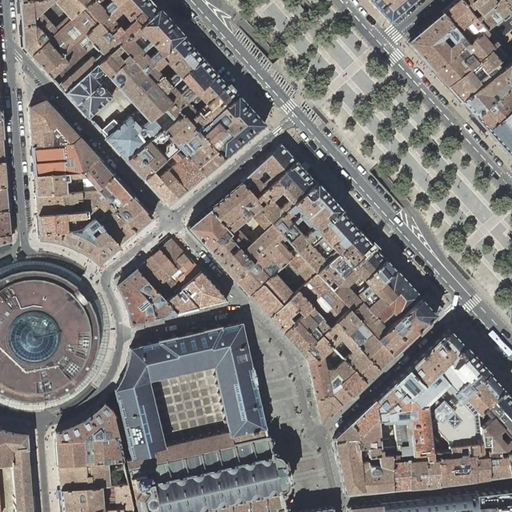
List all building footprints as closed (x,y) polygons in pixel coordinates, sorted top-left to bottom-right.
[(19,0),(23,47),(31,55),(41,46),(46,40),(47,39),(57,30),(71,18),(68,15),(54,27),(40,12),(53,0),(19,0)] [(79,0),(54,0),(68,15),(71,18),(84,6),(79,0)] [(122,0),(90,0),(84,6),(99,22),(108,13),(116,6),(122,0)] [(144,0),(122,0),(116,6),(108,13),(99,22),(108,33),(118,24),(126,17),(144,0)] [(158,7),(150,0),(144,0),(126,17),(118,24),(108,33),(118,43),(128,35),(135,28),(158,7)] [(369,0),(388,20),(411,0),(369,0)] [(456,0),(441,13),(466,42),(475,35),(467,25),(475,18),(459,0),(456,0)] [(501,0),(459,0),(475,18),(484,28),(485,30),(486,31),(494,40),(497,43),(511,30),(511,5),(505,4),(501,0)] [(99,22),(84,6),(71,18),(57,30),(47,39),(46,40),(59,54),(61,52),(64,55),(78,41),(85,35),(99,22)] [(159,7),(158,7),(135,28),(128,35),(118,43),(105,56),(97,63),(87,72),(66,91),(65,92),(76,105),(100,83),(111,95),(119,88),(138,109),(148,120),(151,117),(163,107),(170,101),(163,93),(153,82),(143,71),(152,63),(160,56),(183,35),(184,34),(173,23),(159,7)] [(407,41),(432,69),(466,42),(441,13),(407,41)] [(467,25),(475,35),(484,28),(475,18),(467,25)] [(108,33),(99,22),(85,35),(78,41),(82,46),(90,40),(93,43),(92,44),(97,50),(98,49),(101,52),(94,58),(93,56),(92,56),(85,62),(84,61),(75,69),(76,70),(70,76),(69,75),(58,85),(65,92),(66,91),(87,72),(97,63),(105,56),(118,43),(108,33)] [(466,42),(432,69),(447,85),(477,61),(490,49),(497,43),(494,40),(486,31),(485,30),(484,28),(475,35),(466,42)] [(193,46),(183,35),(160,56),(152,63),(143,71),(153,82),(161,74),(170,66),(193,46)] [(41,66),(45,71),(47,69),(63,56),(64,55),(61,52),(59,54),(46,40),(41,46),(31,55),(35,59),(36,61),(40,65),(41,66)] [(202,57),(193,46),(170,66),(175,71),(174,72),(173,72),(172,72),(168,76),(168,77),(167,77),(167,78),(166,79),(172,84),(180,77),(202,57)] [(477,61),(447,85),(460,100),(470,92),(500,68),(504,65),(499,59),(490,49),(477,61)] [(47,69),(45,71),(52,78),(63,69),(62,68),(69,62),(63,56),(47,69)] [(217,73),(202,57),(180,77),(172,84),(163,93),(170,101),(177,108),(186,100),(195,93),(217,73)] [(460,100),(473,115),(492,99),(493,100),(494,99),(490,94),(505,81),(509,86),(510,86),(511,84),(511,66),(511,68),(507,63),(504,65),(500,68),(470,92),(460,100)] [(175,71),(170,66),(161,74),(166,79),(167,78),(167,77),(168,77),(168,76),(172,72),(173,72),(174,72),(175,71)] [(227,84),(217,73),(195,93),(186,100),(177,108),(181,113),(187,120),(196,111),(205,103),(227,84)] [(161,74),(153,82),(163,93),(172,84),(166,79),(161,74)] [(490,94),(494,99),(509,86),(505,81),(490,94)] [(76,105),(87,117),(111,96),(111,95),(100,83),(76,105)] [(236,95),(227,84),(205,103),(196,111),(187,120),(197,131),(206,122),(215,114),(236,95)] [(473,115),(487,130),(511,108),(511,84),(510,86),(509,86),(494,99),(493,100),(492,99),(473,115)] [(237,94),(236,95),(215,114),(206,122),(197,131),(222,158),(222,159),(264,124),(237,94)] [(28,106),(31,146),(62,144),(71,143),(79,137),(45,99),(28,106)] [(170,101),(163,107),(174,120),(181,113),(177,108),(170,101)] [(174,120),(163,107),(151,117),(161,128),(163,130),(174,120)] [(511,108),(487,130),(511,157),(511,108)] [(152,137),(161,128),(151,117),(148,120),(138,109),(129,116),(122,122),(120,120),(117,120),(115,121),(112,118),(101,129),(99,131),(106,137),(126,159),(146,142),(141,137),(147,131),(152,137)] [(181,113),(174,120),(163,130),(168,135),(171,139),(177,146),(183,152),(203,174),(222,158),(197,131),(187,120),(181,113)] [(175,148),(177,146),(171,139),(165,145),(164,150),(161,153),(153,144),(156,141),(161,141),(168,135),(163,130),(161,128),(152,137),(148,140),(146,142),(126,159),(142,177),(151,169),(160,161),(163,159),(165,158),(169,153),(175,148)] [(148,140),(152,137),(147,131),(141,137),(146,142),(148,140)] [(62,144),(31,146),(34,175),(64,172),(81,171),(97,156),(79,137),(71,143),(62,144)] [(239,181),(240,181),(254,198),(296,160),(280,143),(239,181)] [(185,189),(203,174),(183,152),(177,146),(175,148),(169,153),(165,158),(163,159),(160,161),(166,168),(185,189)] [(64,172),(34,175),(36,195),(66,192),(82,190),(97,189),(113,174),(97,156),(81,171),(64,172)] [(291,203),(315,182),(305,170),(296,160),(254,198),(254,199),(258,204),(262,209),(263,209),(261,211),(269,220),(271,222),(282,212),(291,203)] [(166,168),(160,161),(151,169),(157,176),(166,168)] [(176,196),(185,189),(166,168),(157,176),(176,196)] [(166,204),(176,196),(157,176),(151,169),(142,177),(166,204)] [(132,195),(113,174),(97,189),(104,196),(111,205),(115,209),(116,210),(132,195)] [(231,232),(228,235),(230,237),(234,241),(238,247),(239,248),(247,241),(248,240),(239,230),(234,224),(248,212),(253,218),(262,227),(262,226),(269,220),(261,211),(263,209),(262,209),(258,204),(254,199),(254,198),(240,181),(209,207),(228,229),(231,232)] [(291,203),(282,212),(287,217),(303,235),(308,240),(317,232),(317,231),(341,210),(341,209),(316,181),(315,182),(291,203)] [(104,196),(97,189),(82,190),(83,199),(84,210),(87,210),(104,196)] [(66,192),(36,195),(37,214),(71,212),(70,204),(75,200),(83,199),(82,190),(66,192)] [(152,217),(132,195),(116,210),(135,231),(152,217)] [(111,205),(104,196),(87,210),(91,214),(94,218),(95,218),(99,223),(112,212),(108,207),(111,205)] [(84,210),(83,199),(75,200),(70,204),(71,212),(83,211),(84,210)] [(186,226),(209,252),(228,235),(231,232),(228,229),(209,207),(186,226)] [(99,223),(118,245),(135,231),(116,210),(115,209),(112,212),(99,223)] [(0,234),(9,234),(7,210),(0,210),(0,234)] [(71,212),(37,214),(39,232),(66,230),(74,230),(79,229),(84,226),(83,217),(84,215),(91,214),(87,210),(84,210),(83,211),(71,212)] [(317,232),(308,240),(312,245),(324,258),(327,262),(337,253),(360,231),(341,210),(317,231),(317,232)] [(282,212),(271,222),(272,224),(280,232),(282,234),(293,247),(297,251),(308,240),(303,235),(287,217),(282,212)] [(66,230),(39,232),(39,237),(40,238),(43,238),(46,238),(49,239),(52,239),(55,240),(58,241),(61,242),(64,243),(67,244),(70,245),(74,247),(77,249),(81,251),(84,253),(88,255),(91,257),(94,260),(97,262),(118,245),(99,223),(95,218),(94,218),(84,226),(79,229),(74,230),(66,230)] [(271,222),(269,220),(262,226),(266,230),(250,244),(247,241),(239,248),(243,251),(250,260),(275,237),(277,234),(280,232),(272,224),(271,222)] [(337,253),(327,262),(331,266),(341,257),(346,263),(336,272),(341,277),(351,269),(352,267),(375,247),(360,231),(337,253)] [(253,262),(234,279),(249,295),(269,276),(261,268),(271,259),(279,267),(285,261),(288,259),(297,251),(293,247),(282,234),(280,232),(277,234),(275,237),(250,260),(253,262)] [(0,243),(1,243),(2,242),(4,242),(5,242),(7,241),(8,241),(10,240),(9,234),(0,234),(0,243)] [(228,235),(209,252),(234,279),(253,262),(250,260),(243,251),(239,248),(238,247),(231,253),(226,248),(234,241),(230,237),(228,235)] [(171,238),(159,249),(177,269),(189,258),(171,238)] [(308,240),(297,251),(316,272),(327,262),(324,258),(312,245),(308,240)] [(238,247),(234,241),(226,248),(231,253),(238,247)] [(362,278),(385,258),(382,255),(375,247),(352,267),(358,273),(362,278)] [(159,249),(151,255),(169,276),(177,269),(159,249)] [(316,272),(297,251),(288,259),(307,280),(316,272)] [(151,255),(136,268),(154,289),(159,294),(165,301),(171,295),(161,283),(164,281),(174,293),(180,288),(169,276),(151,255)] [(331,266),(336,272),(346,263),(341,257),(331,266)] [(177,269),(169,276),(180,288),(200,270),(189,258),(177,269)] [(360,290),(365,296),(372,289),(395,269),(385,258),(362,278),(367,284),(360,290)] [(261,268),(269,276),(274,272),(279,267),(271,259),(261,268)] [(327,262),(316,272),(330,287),(340,278),(341,277),(336,272),(331,266),(327,262)] [(63,272),(60,271),(57,269),(54,268),(51,268),(48,267),(45,266),(42,266),(39,265),(36,265),(33,265),(30,265),(27,265),(24,266),(21,266),(18,267),(15,267),(12,268),(9,269),(6,270),(3,271),(1,273),(0,272),(0,397),(2,399),(5,400),(8,401),(11,402),(14,403),(17,404),(20,405),(23,405),(26,405),(29,406),(32,406),(35,406),(38,405),(41,405),(44,405),(47,404),(50,403),(53,403),(56,402),(59,401),(62,399),(65,398),(67,397),(70,395),(73,393),(75,391),(78,390),(80,388),(82,386),(84,383),(86,381),(88,379),(90,376),(92,374),(93,371),(95,368),(96,366),(98,363),(99,360),(100,357),(101,354),(101,351),(102,348),(102,345),(103,342),(103,339),(103,336),(103,333),(103,330),(103,327),(102,324),(102,321),(101,318),(100,315),(99,312),(98,309),(97,306),(95,303),(94,301),(92,298),(91,296),(89,293),(87,291),(85,288),(83,286),(81,284),(78,282),(76,280),(74,278),(71,276),(68,275),(66,273),(63,272)] [(340,278),(330,287),(340,298),(350,290),(345,285),(358,273),(352,267),(351,269),(341,277),(340,278)] [(131,324),(176,313),(165,301),(159,294),(154,289),(136,268),(116,285),(117,286),(118,288),(119,290),(120,292),(121,294),(122,296),(123,298),(124,300),(125,303),(126,305),(126,307),(127,309),(127,312),(128,314),(128,316),(129,319),(129,321),(130,323),(131,324)] [(365,296),(350,309),(359,320),(362,324),(408,282),(395,268),(395,269),(372,289),(365,296)] [(180,288),(197,307),(226,300),(226,299),(200,270),(180,288)] [(269,276),(249,295),(268,316),(293,293),(277,276),(274,272),(269,276)] [(330,287),(316,272),(307,280),(305,282),(297,290),(311,305),(315,310),(321,316),(329,326),(335,320),(348,307),(340,298),(330,287)] [(345,285),(350,290),(362,278),(358,273),(345,285)] [(362,278),(350,290),(355,295),(360,290),(367,284),(362,278)] [(161,283),(171,295),(174,293),(164,281),(161,283)] [(370,332),(375,337),(386,327),(398,317),(420,297),(420,296),(408,282),(362,324),(370,332)] [(165,301),(176,313),(197,307),(180,288),(174,293),(171,295),(165,301)] [(420,297),(435,313),(435,314),(442,307),(442,304),(428,289),(420,297)] [(293,293),(268,316),(282,332),(311,305),(297,290),(293,293)] [(350,290),(340,298),(348,307),(350,309),(365,296),(360,290),(355,295),(350,290)] [(375,337),(392,355),(435,313),(420,297),(398,317),(386,327),(375,337)] [(311,305),(282,332),(306,358),(306,359),(314,357),(306,348),(320,334),(329,326),(321,316),(315,322),(309,316),(315,310),(311,305)] [(350,309),(348,307),(335,320),(341,327),(341,328),(345,333),(353,325),(359,320),(350,309)] [(315,322),(321,316),(315,310),(309,316),(315,322)] [(262,413),(260,407),(261,407),(261,406),(263,405),(262,403),(260,403),(260,402),(259,402),(258,396),(258,394),(257,394),(256,387),(256,386),(258,386),(258,383),(255,383),(255,382),(255,381),(255,379),(254,379),(253,376),(252,371),(253,371),(252,368),(252,367),(251,368),(251,367),(254,366),(253,363),(251,363),(251,362),(250,362),(249,356),(248,353),(247,347),(247,346),(249,345),(248,342),(246,343),(246,342),(245,342),(244,335),(244,334),(246,334),(245,332),(244,332),(244,331),(243,332),(242,325),(242,324),(244,324),(244,320),(241,321),(241,319),(238,319),(238,322),(237,322),(237,323),(231,324),(230,324),(228,324),(228,325),(222,326),(221,326),(220,326),(220,323),(217,324),(217,327),(216,327),(207,329),(206,329),(206,327),(203,327),(203,330),(202,330),(202,331),(193,333),(193,332),(192,333),(191,332),(187,333),(187,334),(186,334),(176,336),(175,336),(175,334),(172,334),(172,337),(171,337),(171,338),(162,340),(162,339),(161,340),(161,337),(158,338),(158,340),(157,340),(157,341),(151,342),(148,342),(148,343),(142,345),(142,344),(141,344),(140,342),(137,343),(138,346),(129,348),(129,350),(129,353),(128,355),(128,358),(127,360),(126,363),(126,365),(125,368),(124,370),(123,373),(122,375),(121,377),(120,379),(119,381),(118,383),(117,386),(115,387),(114,390),(125,435),(122,435),(123,438),(125,437),(130,458),(125,459),(127,467),(267,435),(265,428),(268,427),(267,424),(265,425),(265,424),(264,424),(263,417),(263,416),(264,416),(264,414),(262,414),(262,413)] [(341,327),(335,320),(329,326),(320,334),(332,346),(340,338),(345,333),(341,328),(341,327)] [(356,345),(378,368),(392,355),(375,337),(370,332),(362,324),(359,320),(353,325),(365,337),(356,345)] [(353,325),(345,333),(356,345),(365,337),(353,325)] [(405,368),(391,382),(405,396),(406,399),(421,385),(437,370),(452,356),(463,345),(448,328),(436,339),(405,368)] [(356,345),(345,333),(340,338),(351,350),(343,358),(353,369),(364,381),(378,368),(356,345)] [(314,357),(306,359),(315,397),(330,393),(340,384),(350,395),(364,381),(353,369),(343,358),(333,368),(325,369),(322,355),(332,346),(320,334),(306,348),(314,357)] [(340,338),(332,346),(343,358),(351,350),(340,338)] [(421,385),(406,399),(406,406),(407,416),(411,445),(412,454),(412,453),(418,453),(426,452),(431,451),(426,404),(449,401),(445,397),(454,388),(466,377),(467,379),(482,364),(464,344),(463,345),(452,356),(437,370),(421,385)] [(343,358),(332,346),(322,355),(325,369),(333,368),(343,358)] [(449,401),(426,404),(431,451),(432,451),(438,451),(442,452),(450,450),(449,447),(458,445),(465,444),(467,444),(481,442),(479,427),(477,412),(483,407),(503,389),(497,382),(488,372),(489,372),(486,368),(482,364),(467,379),(466,377),(454,388),(445,397),(449,401)] [(412,454),(411,445),(407,416),(406,406),(406,399),(405,396),(391,382),(380,393),(374,399),(373,399),(375,400),(376,409),(376,419),(384,419),(393,418),(396,446),(381,448),(381,453),(381,455),(390,454),(396,454),(405,453),(409,453),(409,454),(412,454)] [(330,393),(315,397),(320,422),(321,422),(340,404),(350,395),(340,384),(330,393)] [(511,398),(503,389),(483,407),(477,412),(479,427),(481,442),(481,444),(484,444),(485,444),(486,444),(486,445),(487,445),(487,449),(491,449),(495,448),(504,448),(505,446),(509,443),(511,440),(511,398)] [(375,400),(373,399),(349,422),(356,429),(358,446),(367,445),(378,444),(378,441),(377,432),(376,419),(376,409),(375,400)] [(61,429),(58,430),(55,431),(56,440),(82,438),(84,438),(85,437),(86,436),(89,433),(89,437),(89,438),(91,437),(100,437),(104,437),(105,436),(109,436),(117,436),(113,420),(111,410),(109,407),(104,402),(101,405),(99,407),(96,409),(94,412),(91,414),(88,416),(85,418),(82,420),(79,421),(77,423),(74,424),(72,425),(69,426),(66,428),(64,428),(61,429)] [(356,429),(349,422),(332,438),(332,440),(334,453),(356,446),(358,446),(356,429)] [(0,464),(12,463),(13,484),(15,506),(13,506),(14,510),(15,511),(32,511),(31,489),(29,468),(27,447),(26,433),(23,433),(20,432),(16,432),(13,431),(10,431),(7,430),(4,429),(1,428),(0,427),(0,464)] [(285,510),(286,510),(285,507),(287,507),(286,504),(285,501),(283,502),(283,501),(281,493),(283,492),(283,490),(284,490),(284,489),(285,489),(286,488),(286,487),(287,487),(287,486),(287,485),(287,484),(287,483),(289,483),(289,480),(288,480),(288,478),(288,476),(285,476),(284,473),(283,465),(285,465),(285,462),(284,462),(283,460),(284,460),(284,458),(281,458),(281,457),(280,457),(280,456),(280,455),(279,455),(278,455),(278,454),(277,454),(276,454),(275,454),(274,454),(274,452),(272,452),(271,452),(269,444),(270,444),(270,443),(272,443),(271,440),(272,440),(271,437),(270,438),(269,435),(267,435),(127,467),(131,487),(136,511),(276,511),(282,511),(281,511),(284,511),(284,510),(285,510)] [(56,440),(58,465),(84,463),(93,462),(102,462),(101,458),(104,458),(104,461),(107,461),(112,461),(122,460),(117,436),(109,436),(105,436),(104,437),(100,437),(91,437),(89,438),(87,438),(84,438),(82,438),(56,440)] [(481,444),(481,442),(467,444),(465,444),(458,445),(449,447),(450,450),(442,452),(438,451),(438,457),(438,458),(438,484),(474,479),(473,456),(473,453),(473,451),(482,450),(481,444)] [(390,461),(390,454),(381,455),(381,453),(381,448),(378,448),(378,444),(367,445),(367,455),(367,456),(366,456),(366,455),(365,455),(364,455),(360,455),(359,454),(356,454),(356,446),(334,453),(343,492),(345,493),(362,491),(391,489),(391,488),(390,461)] [(506,453),(505,446),(504,448),(495,448),(496,456),(507,454),(506,453)] [(496,456),(495,448),(491,449),(487,449),(487,455),(487,477),(510,475),(507,454),(496,456)] [(487,455),(487,449),(482,450),(473,451),(473,453),(473,456),(474,479),(487,477),(487,455)] [(432,451),(431,451),(426,452),(426,459),(425,486),(438,484),(438,458),(432,459),(432,451)] [(426,459),(426,452),(418,453),(418,460),(412,460),(412,453),(412,454),(409,454),(409,460),(409,461),(409,487),(425,486),(426,459)] [(409,460),(409,454),(409,453),(405,453),(396,454),(390,454),(390,461),(391,488),(409,487),(409,461),(409,460)] [(58,465),(60,489),(94,486),(109,485),(107,461),(104,461),(102,462),(93,462),(84,463),(58,465)] [(3,484),(13,484),(12,463),(0,464),(0,499),(4,499),(3,484)] [(113,485),(115,509),(121,508),(132,508),(127,483),(113,485)] [(94,486),(96,510),(115,509),(113,485),(109,485),(94,486)] [(60,489),(61,511),(73,511),(95,510),(96,510),(94,486),(60,489)] [(511,511),(511,487),(510,487),(479,491),(475,491),(476,511),(511,511)] [(425,497),(380,502),(380,511),(476,511),(475,491),(460,493),(425,497)] [(380,511),(380,502),(347,505),(346,506),(346,511),(380,511)]
